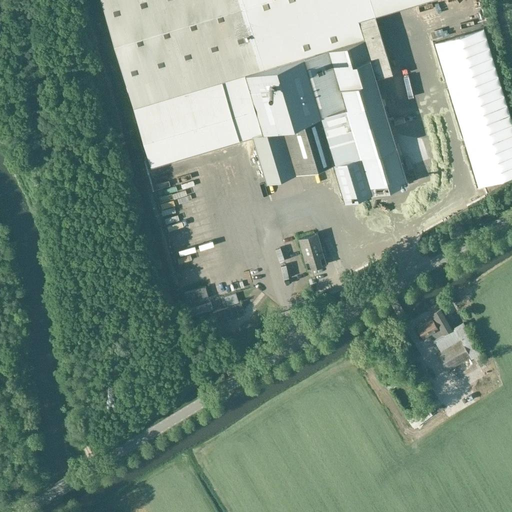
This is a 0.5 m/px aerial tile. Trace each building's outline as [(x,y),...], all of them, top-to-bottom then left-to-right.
[(100,0),(146,166),(252,137),(266,183),(333,163),(344,202),(407,183),(375,77),(391,72),(374,15),(422,0),(100,0)] [(165,191),(154,194),(156,200),(166,198),(165,191)] [(317,233),(299,238),(308,269),(326,264),(317,233)] [(228,281),(207,286),(211,301),(232,296),(228,281)] [(185,289),(188,298),(201,294),(198,285),(185,289)] [(234,300),(212,308),(216,320),(238,312),(234,300)] [(443,306),(433,312),(430,314),(432,318),(416,327),(423,338),(432,333),(434,339),(453,327),(443,306)] [(438,353),(437,353),(447,370),(471,356),(461,340),(438,353)] [(229,377),(217,385),(221,391),(233,382),(229,377)] [(383,389),(391,383),(387,377),(379,384),(383,389)] [(414,428),(432,415),(429,410),(428,410),(424,405),(406,418),(413,426),(414,428)]
